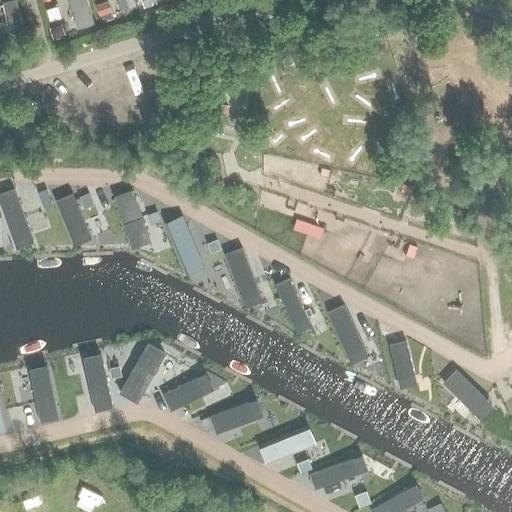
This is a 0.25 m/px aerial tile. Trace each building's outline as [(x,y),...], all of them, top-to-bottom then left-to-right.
[(10,39),(24,35),(15,0),(11,0),(2,2),(6,23),(0,23),(0,39),(10,38),(10,39)] [(71,0),(80,29),(100,23),(92,0),(71,0)] [(118,0),(121,9),(137,5),(135,0),(118,0)] [(142,0),(145,8),(167,0),(142,0)] [(95,6),(99,17),(100,16),(110,13),(111,13),(107,2),(95,6)] [(61,25),(49,28),(52,38),(64,35),(61,25)] [(384,44),(373,46),(375,56),(386,54),(384,44)] [(228,106),(215,104),(209,132),(223,134),(228,106)] [(52,204),(46,190),(38,193),(43,207),(52,204)] [(93,204),(88,193),(79,197),(84,208),(93,204)] [(147,215),(150,224),(160,221),(157,212),(147,215)] [(300,216),(295,227),(322,239),(327,228),(300,216)] [(220,249),(217,240),(208,243),(212,252),(220,249)] [(118,366),(109,369),(111,379),(121,376),(118,366)] [(308,459),(297,463),(300,473),(311,468),(308,459)] [(378,511),(402,511),(432,499),(425,483),(376,505),(378,511)] [(370,503),(366,493),(355,497),(359,507),(370,503)]
